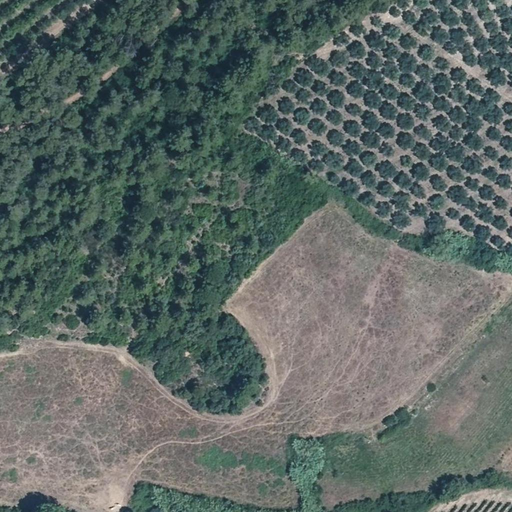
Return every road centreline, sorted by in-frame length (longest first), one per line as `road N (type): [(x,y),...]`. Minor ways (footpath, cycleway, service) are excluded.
road 1 (track): [(0,134),(58,113),(197,0)]
road 2 (track): [(379,12),(511,100)]
